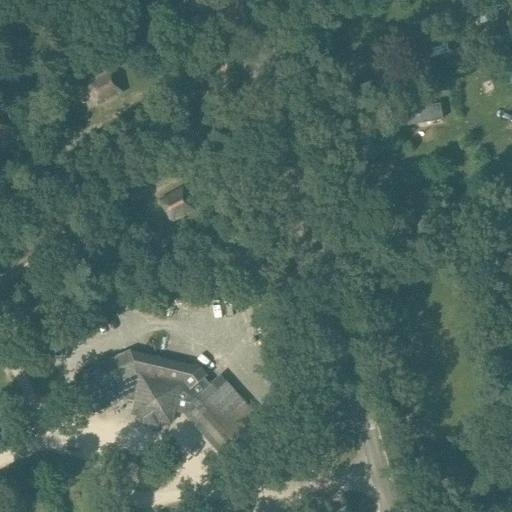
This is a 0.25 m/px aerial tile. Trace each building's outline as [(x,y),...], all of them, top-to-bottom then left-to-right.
[(114,62),(129,64),(131,51),(116,49),(114,62)] [(112,68),(83,82),(96,107),(125,93),(112,68)] [(398,111),(400,121),(442,114),(440,103),(398,111)] [(0,145),(15,129),(0,114),(0,145)] [(194,210),(183,189),(161,200),(172,221),(194,210)] [(201,368),(132,350),(76,376),(94,414),(125,399),(135,402),(132,414),(145,418),(144,422),(158,426),(159,421),(171,424),(175,411),(185,414),(221,454),(261,419),(226,381),(217,389),(212,383),(210,385),(204,379),(208,375),(201,368)]
